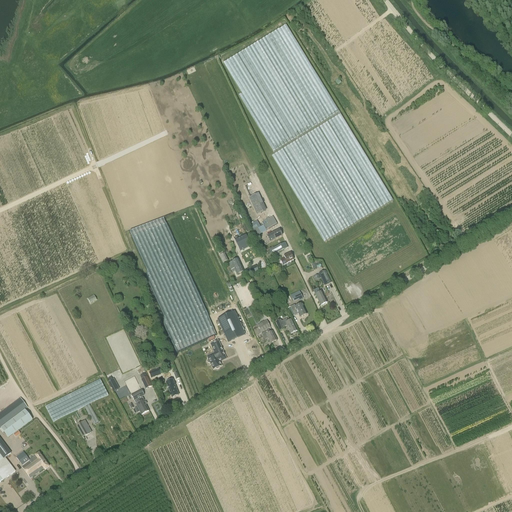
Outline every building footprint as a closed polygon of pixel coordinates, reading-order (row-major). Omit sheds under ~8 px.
[(254,207),(258,215),(265,212),(262,205),(259,199),(254,201),(257,206),(254,207)] [(258,239),(262,236),(261,235),(267,231),(278,225),(274,219),(273,217),(269,219),(268,218),(266,219),(267,220),(262,223),(263,226),(261,227),(257,221),(250,225),(258,239)] [(247,233),(251,231),(247,222),(242,224),(247,233)] [(279,231),(267,237),(269,240),(271,239),(272,241),(282,236),(279,231)] [(235,241),(238,246),(240,252),(251,246),(246,235),(239,239),(235,241)] [(269,250),(272,256),(288,248),(285,243),(269,250)] [(222,250),(218,252),(222,263),(227,261),(224,254),(223,251),(222,250)] [(289,253),(284,255),(285,257),(284,257),(285,259),(283,261),(285,265),(294,261),(290,254),(289,254),(289,253)] [(237,275),(244,272),(238,259),(228,264),(231,270),(234,269),(237,275)] [(248,269),(251,275),(259,272),(256,266),(248,269)] [(325,285),(331,282),(325,271),(319,274),(321,277),(325,285)] [(318,289),(313,291),(315,295),(320,306),(327,303),(321,292),(320,293),(318,289)] [(300,291),(290,296),(293,302),(294,303),(303,299),(300,291)] [(87,298),(90,304),(97,301),(94,295),(87,298)] [(300,318),(307,315),(302,304),(295,307),(294,305),(288,309),(292,317),(298,314),(300,318)] [(235,312),(218,320),(229,343),(245,336),(235,312)] [(284,327),(287,326),(291,334),(297,331),(292,320),(288,322),(287,319),(281,322),(281,320),(276,322),(280,332),(285,329),(284,327)] [(269,325),(259,330),(261,333),(271,328),(269,325)] [(270,333),(269,330),(262,334),(261,334),(264,341),(268,339),(271,344),(277,341),(272,332),(270,333)] [(207,361),(207,362),(208,362),(208,363),(209,363),(210,363),(214,370),(216,369),(217,369),(218,369),(219,369),(219,368),(219,367),(221,366),(219,362),(226,359),(218,342),(211,345),(216,355),(208,358),(209,360),(208,360),(208,361),(207,361)] [(159,369),(149,373),(151,378),(161,374),(159,369)] [(147,377),(141,380),(146,389),(151,387),(147,377)] [(119,389),(114,379),(108,382),(113,392),(114,392),(116,394),(120,392),(119,389)] [(179,396),(173,380),(166,383),(172,399),(179,396)] [(136,405),(143,401),(144,401),(142,397),(144,396),(141,391),(136,393),(131,396),(136,405)] [(0,413),(0,429),(1,428),(8,438),(13,435),(16,438),(20,434),(18,431),(33,420),(25,410),(28,409),(20,398),(0,413)] [(144,403),(143,401),(136,405),(137,408),(135,409),(137,414),(140,412),(141,416),(149,412),(145,405),(147,404),(146,402),(144,403)] [(85,421),(77,426),(83,438),(91,433),(85,421)] [(0,483),(7,478),(11,475),(15,472),(15,471),(5,458),(11,454),(0,438),(0,483)] [(22,466),(30,461),(29,460),(23,452),(16,458),(22,466)] [(30,461),(22,466),(23,467),(22,468),(30,479),(44,469),(45,470),(49,467),(40,453),(35,456),(29,460),(30,461)]
